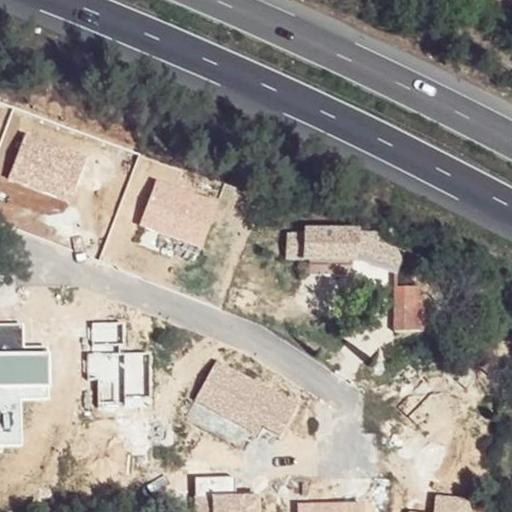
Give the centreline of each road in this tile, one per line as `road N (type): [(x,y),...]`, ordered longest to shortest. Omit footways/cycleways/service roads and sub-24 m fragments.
road 1 (motorway): [(36,0),(511,204)]
road 2 (residential): [(0,245),(189,307),(322,366),(357,451)]
road 3 (motorway): [(511,122),(223,0)]
